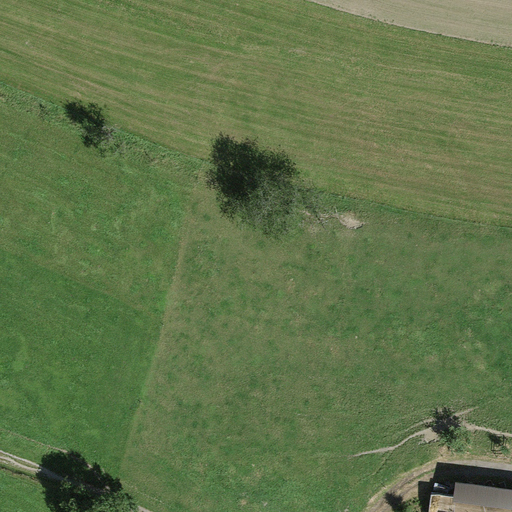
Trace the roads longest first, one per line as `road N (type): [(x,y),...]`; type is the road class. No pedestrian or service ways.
road 1 (track): [(138,511),(0,454)]
road 2 (track): [(511,474),(432,471),(378,511)]
